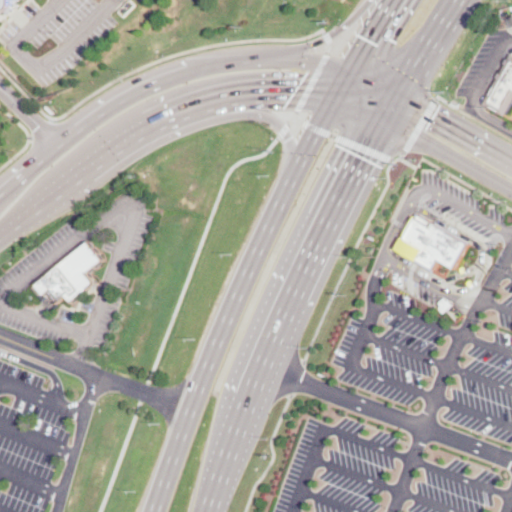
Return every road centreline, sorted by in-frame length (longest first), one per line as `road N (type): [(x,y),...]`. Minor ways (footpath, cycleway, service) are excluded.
road 1 (secondary): [(355,70),(282,56),(196,66),(81,123),(0,192)]
road 2 (primary): [(296,169),(216,345),(153,511)]
road 3 (secondary): [(0,232),(113,144),(215,98)]
road 4 (primary): [(230,448),(332,216)]
road 5 (secondary): [(334,101),(511,188)]
road 6 (secondary): [(511,160),(399,93)]
road 7 (secondary): [(215,98),(307,92),(334,101)]
